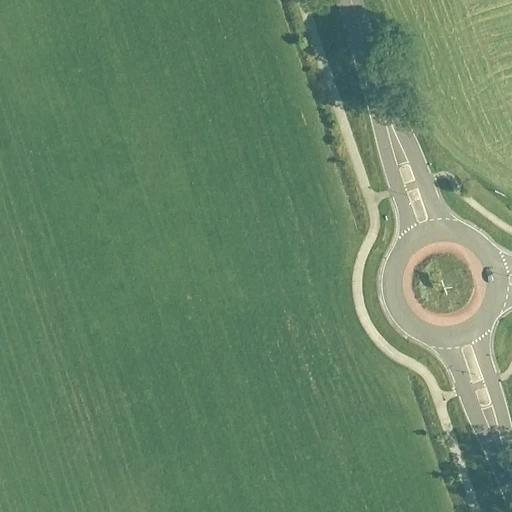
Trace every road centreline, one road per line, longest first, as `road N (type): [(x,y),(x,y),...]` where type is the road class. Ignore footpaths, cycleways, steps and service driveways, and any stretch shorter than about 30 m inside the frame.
road 1 (tertiary): [(423,232),(343,0)]
road 2 (tertiary): [(423,232),(396,253),(389,301),(409,328),(458,334)]
road 3 (tertiary): [(511,490),(458,334)]
